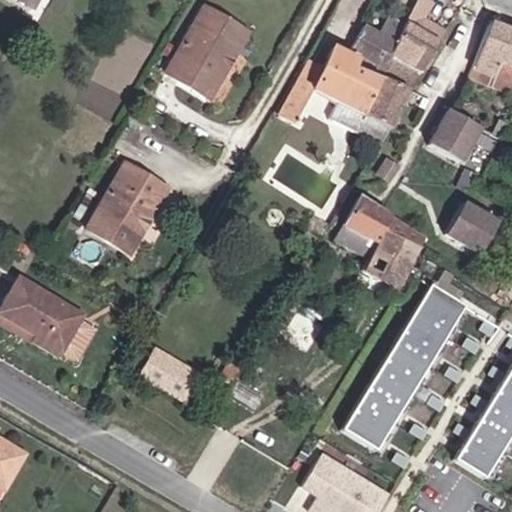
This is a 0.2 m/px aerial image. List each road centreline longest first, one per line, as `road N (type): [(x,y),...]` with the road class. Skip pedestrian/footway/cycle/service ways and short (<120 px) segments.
road 1 (residential): [(0,387),(201,511)]
road 2 (unknown): [(396,511),(486,366)]
